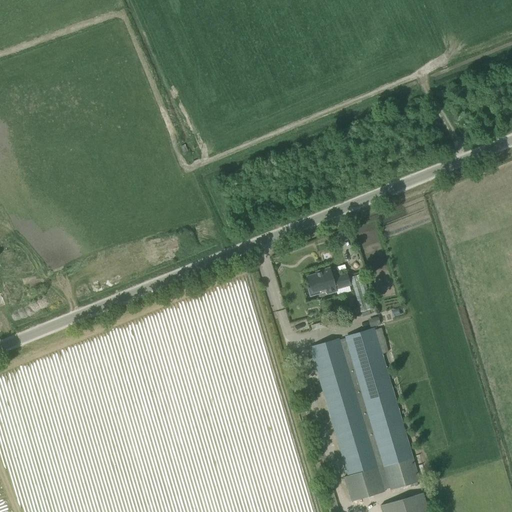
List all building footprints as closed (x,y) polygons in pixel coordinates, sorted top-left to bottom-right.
[(350,286),(346,274),(332,278),(329,268),(315,272),(316,274),(307,277),(309,286),(307,287),(310,296),(318,294),(317,292),(326,289),(327,294),(336,292),(335,290),(350,286)] [(373,309),(362,273),(349,277),(360,313),(373,309)] [(370,326),(380,323),(377,317),(368,320),(370,326)] [(310,349),(347,476),(344,477),(350,502),(384,491),(384,490),(389,488),(390,490),(418,481),(411,459),(374,330),(310,349)] [(380,505),(382,511),(428,511),(422,493),(380,505)]
